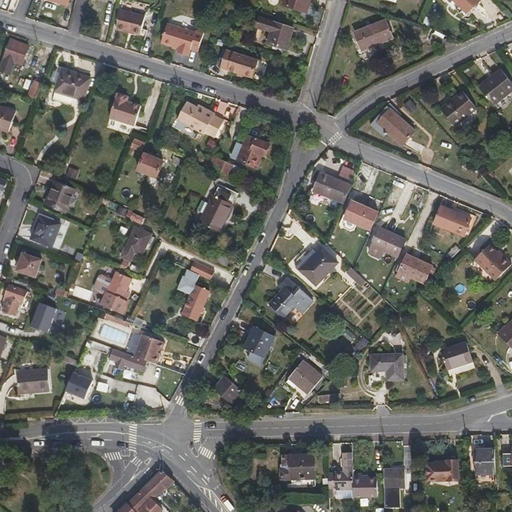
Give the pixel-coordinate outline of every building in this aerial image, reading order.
[(309,12),(312,0),(287,0),(286,6),(309,12)] [(455,0),(468,12),(480,0),(455,0)] [(140,35),(145,16),(121,9),(116,28),(140,35)] [(362,48),(392,35),(384,18),(354,31),(362,48)] [(287,49),(294,28),(275,21),(268,42),(287,49)] [(196,30),(195,32),(167,23),(161,42),(178,48),(177,52),(188,56),(190,48),(198,51),(205,32),(197,29),(196,30)] [(452,45),(456,37),(443,32),(440,40),(452,45)] [(22,64),(28,46),(11,40),(0,70),(0,71),(11,75),(15,62),(22,64)] [(228,50),(221,68),(230,71),(235,52),(228,50)] [(259,60),(235,52),(230,71),(253,78),(259,60)] [(494,104),(511,90),(511,80),(501,66),(493,73),(495,76),(480,87),(494,104)] [(84,100),(91,78),(62,69),(55,91),(84,100)] [(493,73),(478,84),(480,87),(495,76),(493,73)] [(34,104),(40,87),(33,85),(27,101),(34,104)] [(454,124),(476,106),(461,90),(439,108),(454,124)] [(126,102),(127,99),(117,95),(108,119),(133,127),(140,107),(126,102)] [(205,111),(197,107),(187,101),(176,119),(204,132),(205,131),(215,136),(224,120),(214,115),(215,113),(206,109),(205,111)] [(404,106),(411,114),(417,108),(409,101),(404,106)] [(0,129),(8,132),(16,112),(0,106),(0,129)] [(401,143),(408,127),(379,114),(372,130),(401,143)] [(265,155),(269,144),(248,135),(243,146),(237,143),(232,154),(238,157),(237,159),(255,167),(260,154),(265,155)] [(140,150),(143,142),(133,138),(130,146),(140,150)] [(144,153),(137,169),(146,173),(154,154),(148,152),(147,155),(144,153)] [(159,160),(160,157),(154,154),(146,173),(155,177),(162,161),(159,160)] [(177,164),(179,159),(173,156),(171,162),(177,164)] [(227,176),(232,166),(215,158),(212,163),(211,162),(209,168),(227,176)] [(342,167),(341,172),(352,175),(354,171),(342,167)] [(344,201),(350,184),(319,171),(312,188),(344,201)] [(65,212),(74,189),(53,181),(50,190),(52,191),(47,205),(65,212)] [(211,196),(199,221),(211,226),(215,217),(223,221),(236,193),(218,185),(213,196),(211,196)] [(371,229),(379,211),(352,200),(344,219),(371,229)] [(463,234),(470,217),(440,205),(433,222),(463,234)] [(140,223),(143,217),(131,212),(129,217),(140,223)] [(55,249),(63,226),(40,217),(32,240),(55,249)] [(223,221),(215,217),(211,226),(219,230),(223,221)] [(140,253),(149,232),(134,225),(120,255),(129,260),(133,250),(140,253)] [(399,257),(406,239),(380,228),(372,246),(399,257)] [(511,260),(505,253),(502,253),(491,242),(475,257),(496,277),(511,261),(511,260)] [(317,282),(337,261),(321,245),(315,251),(301,266),(306,271),(317,282)] [(34,276),(41,258),(23,252),(17,269),(34,276)] [(226,264),(229,257),(217,252),(214,258),(226,264)] [(426,283),(433,265),(408,255),(401,272),(426,283)] [(210,281),(213,274),(198,267),(195,274),(210,281)] [(362,287),(367,281),(350,267),(346,273),(362,287)] [(123,289),(127,279),(112,273),(100,305),(121,313),(126,299),(124,298),(120,297),(123,289)] [(300,309),(313,295),(289,273),(279,283),(282,287),(269,300),(283,314),(294,303),(300,309)] [(26,284),(11,278),(9,285),(24,290),(26,284)] [(23,301),(26,291),(24,290),(9,285),(8,284),(4,294),(6,296),(1,310),(14,315),(20,300),(23,301)] [(196,319),(208,291),(193,285),(181,313),(196,319)] [(61,310),(44,304),(35,327),(52,333),(61,310)] [(127,325),(128,322),(104,313),(103,316),(127,325)] [(511,348),(511,321),(498,335),(511,348)] [(258,325),(246,344),(253,348),(265,356),(277,337),(258,325)] [(199,346),(203,337),(187,331),(184,340),(199,346)] [(164,342),(142,334),(134,356),(145,360),(156,364),(164,342)] [(105,353),(108,346),(91,340),(88,347),(105,353)] [(445,369),(470,361),(465,342),(440,350),(445,369)] [(141,370),(145,360),(134,356),(113,348),(109,358),(116,361),(114,366),(121,369),(123,363),(141,370)] [(260,364),(265,356),(253,348),(247,356),(260,364)] [(389,376),(403,376),(403,354),(371,354),(371,367),(389,366),(389,376)] [(312,394),(325,376),(304,361),(291,377),(312,394)] [(18,394),(48,391),(46,369),(17,372),(18,394)] [(232,399),(243,388),(225,372),(215,383),(232,399)] [(98,382),(78,374),(71,392),(91,400),(98,382)] [(255,454),(265,454),(265,444),(254,445),(255,454)] [(475,475),(496,474),(495,450),(475,450),(475,475)] [(343,465),(343,469),(343,471),(352,471),(352,453),(342,453),(343,465)] [(291,479),(315,478),(314,454),(290,455),(289,455),(283,456),(283,464),(281,464),(281,479),(290,479),(291,479)] [(447,460),(447,463),(434,463),(435,481),(459,480),(458,478),(461,478),(460,470),(458,470),(458,460),(447,460)] [(384,487),(405,486),(404,469),(384,469),(384,487)] [(328,472),(328,489),(352,490),(352,474),(352,471),(343,471),(335,471),(335,473),(328,472)] [(159,473),(153,477),(144,487),(153,497),(165,486),(166,487),(171,484),(167,480),(159,473)] [(360,473),(352,474),(352,490),(353,497),(377,497),(376,477),(366,478),(361,478),(361,475),(360,473)] [(159,511),(160,511),(150,501),(153,497),(144,487),(127,505),(133,511),(159,511)] [(403,509),(413,509),(412,491),(403,491),(403,509)]
